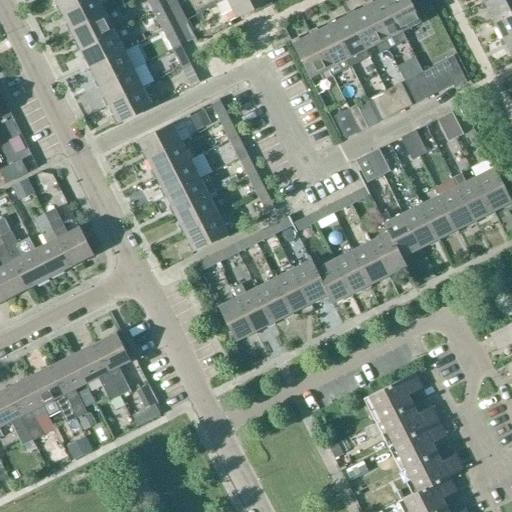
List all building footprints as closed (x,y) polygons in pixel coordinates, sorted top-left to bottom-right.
[(61,14),(89,0),(53,0),(57,8),(55,9),(59,16),(61,15),(61,14)] [(89,0),(61,14),(61,15),(67,26),(64,27),(68,34),(70,33),(70,32),(104,15),(96,0),(89,0)] [(156,0),(145,0),(152,13),(161,8),(156,0)] [(168,5),(177,23),(186,19),(177,0),(168,5)] [(226,0),(232,10),(226,13),(230,20),(269,0),(268,0),(226,0)] [(383,40),(388,49),(406,40),(401,31),(400,32),(384,0),(378,0),(371,4),(370,1),(363,5),(364,7),(365,7),(382,41),(383,40)] [(384,0),(400,32),(401,31),(419,22),(407,0),(384,0)] [(511,0),(490,0),(484,4),(483,3),(480,4),(481,11),(486,10),(492,21),(492,22),(511,11),(511,0)] [(363,50),(365,50),(375,45),(379,54),(388,49),(383,40),(382,41),(365,7),(364,7),(353,13),(352,10),(345,14),(346,17),(347,16),(363,50)] [(117,8),(104,15),(70,32),(70,33),(76,44),(73,45),(77,53),(80,51),(79,50),(114,34),(113,33),(108,23),(121,16),(117,8)] [(152,13),(161,32),(171,27),(161,8),(152,13)] [(511,11),(492,22),(492,21),(489,23),(491,30),(496,29),(501,39),(502,40),(511,34),(511,11)] [(328,25),(349,67),(368,57),(365,50),(363,50),(347,16),(346,17),(335,23),(333,20),(326,23),(327,25),(328,25)] [(186,19),(177,23),(187,42),(196,37),(186,19)] [(328,25),(327,25),(316,31),(315,29),(308,32),(309,35),(310,35),(330,77),(349,67),(328,25)] [(79,50),(80,51),(85,62),(83,64),(86,71),(89,70),(88,68),(123,52),(118,42),(131,35),(126,26),(113,33),(114,34),(79,50)] [(161,32),(171,50),(180,46),(171,27),(161,32)] [(511,34),(502,40),(501,39),(499,40),(501,48),(505,47),(511,59),(511,58),(511,34)] [(310,35),(309,35),(298,41),(296,38),(289,42),(308,78),(321,72),(324,79),(330,77),(310,35)] [(180,46),(171,50),(180,69),(189,64),(180,46)] [(88,68),(89,70),(95,81),(92,82),(95,89),(98,88),(98,87),(132,71),(123,52),(88,68)] [(421,73),(432,95),(439,91),(452,84),(454,89),(467,82),(454,56),(441,62),(421,73)] [(189,64),(180,69),(190,87),(199,83),(189,64)] [(107,106),(142,89),(132,71),(98,87),(98,88),(104,99),(101,101),(105,108),(107,107),(107,106)] [(421,73),(404,81),(415,103),(432,95),(421,73)] [(384,91),(395,113),(411,105),(400,83),(392,87),(384,91)] [(107,106),(107,107),(113,117),(111,119),(114,126),(151,107),(142,89),(107,106)] [(395,113),(384,91),(370,98),(381,120),(395,113)] [(370,98),(366,100),(377,122),(381,120),(370,98)] [(210,104),(220,123),(228,118),(220,102),(219,100),(210,104)] [(366,100),(355,106),(366,128),(377,122),(366,100)] [(348,109),(359,131),(366,128),(355,106),(348,109)] [(359,131),(348,109),(333,117),(345,139),(359,131)] [(203,111),(190,118),(196,130),(209,124),(203,111)] [(452,112),(444,116),(455,137),(462,134),(452,112)] [(171,124),(137,141),(143,153),(140,155),(144,162),(147,161),(146,159),(180,143),(190,138),(188,134),(196,130),(190,118),(188,115),(171,124)] [(455,137),(444,116),(437,120),(448,141),(455,137)] [(220,123),(229,141),(237,137),(228,118),(220,123)] [(415,131),(408,135),(419,156),(426,153),(415,131)] [(419,156),(408,135),(401,139),(412,160),(419,156)] [(229,141),(238,160),(247,155),(237,137),(229,141)] [(146,159),(147,161),(152,172),(150,174),(153,180),(155,179),(155,177),(189,161),(180,143),(146,159)] [(371,153),(382,175),(389,172),(378,150),(371,153)] [(382,175),(371,153),(356,161),(367,183),(382,175)] [(247,155),(238,160),(248,178),(256,174),(247,155)] [(0,169),(0,173),(6,184),(27,174),(19,160),(0,169)] [(199,180),(189,161),(155,177),(155,179),(162,191),(159,192),(162,198),(165,197),(165,196),(199,180)] [(475,178),(491,212),(503,206),(505,210),(511,205),(493,169),(475,178)] [(457,187),(456,188),(473,222),(474,221),(485,216),(487,219),(493,215),(491,212),(475,178),(465,183),(461,173),(453,177),(457,187)] [(248,178),(257,197),(265,192),(256,174),(248,178)] [(232,175),(214,183),(219,192),(237,183),(232,175)] [(208,198),(199,180),(165,196),(165,197),(171,209),(168,210),(172,217),(174,216),(174,215),(208,198)] [(14,188),(20,201),(32,194),(26,182),(14,188)] [(345,197),(349,206),(368,197),(363,188),(345,197)] [(473,222),(456,188),(438,197),(454,231),(455,231),(467,225),(468,228),(475,225),(474,221),(473,222)] [(266,216),(275,211),(265,192),(257,197),(266,216)] [(326,206),(331,216),(349,206),(345,197),(326,206)] [(419,206),(436,240),(447,234),(449,237),(456,234),(455,231),(454,231),(438,197),(419,206)] [(174,215),(174,216),(180,227),(177,229),(181,236),(184,234),(183,233),(217,217),(208,198),(174,215)] [(308,216),(312,225),(331,216),(326,206),(308,216)] [(436,240),(419,206),(401,215),(418,249),(419,248),(430,244),(431,246),(439,243),(436,240)] [(43,215),(70,267),(92,256),(77,228),(65,234),(53,210),(43,215)] [(383,225),(386,233),(387,233),(399,259),(400,258),(412,252),(414,255),(420,252),(419,248),(418,249),(401,215),(391,220),(387,212),(379,216),(383,225)] [(45,244),(35,249),(33,250),(48,278),(70,267),(43,215),(33,220),(45,244)] [(308,216),(291,224),(290,225),(291,227),(290,227),(294,234),(312,225),(308,216)] [(183,233),(184,234),(189,245),(186,247),(190,253),(226,235),(217,217),(183,233)] [(269,226),(274,235),(290,227),(291,227),(290,225),(291,224),(288,217),(269,226)] [(3,219),(0,220),(0,236),(9,232),(3,219)] [(274,235),(269,226),(251,236),(255,245),(274,235)] [(0,236),(0,238),(26,290),(48,278),(33,250),(35,249),(29,237),(15,244),(9,232),(0,236)] [(406,270),(400,258),(399,259),(387,233),(386,233),(368,242),(385,277),(386,277),(398,271),(399,273),(406,270)] [(232,245),(237,254),(255,245),(251,236),(232,245)] [(0,292),(4,301),(26,290),(0,238),(0,263),(1,266),(0,266),(0,292)] [(368,242),(350,251),(367,286),(368,286),(379,280),(381,283),(387,280),(386,277),(385,277),(368,242)] [(214,254),(218,263),(237,254),(232,245),(214,254)] [(350,251),(332,260),(350,295),(361,290),(362,292),(369,289),(368,286),(367,286),(350,251)] [(218,263),(214,254),(195,263),(200,272),(218,263)] [(328,298),(328,299),(331,305),(343,299),(344,301),(352,298),(350,295),(332,260),(314,269),(313,270),(328,298)] [(310,261),(292,270),(308,305),(309,304),(320,298),(322,301),(328,299),(328,298),(313,270),(314,269),(310,261)] [(292,270),(273,280),(290,314),(290,313),(302,308),(303,311),(310,307),(309,304),(308,305),(292,270)] [(290,314),(273,280),(255,289),(271,323),(272,323),(284,317),(285,320),(292,317),(290,313),(290,314)] [(271,323),(255,289),(246,294),(241,283),(232,288),(237,298),(236,298),(253,332),(254,332),(265,326),(267,329),(273,326),(272,323),(271,323)] [(253,332),(236,298),(218,308),(235,342),(246,335),(248,339),(255,335),(254,332),(253,332)] [(510,345),(511,348),(511,324),(489,336),(496,352),(510,345)] [(114,333),(92,345),(119,396),(130,391),(118,367),(129,361),(114,333)] [(70,356),(84,384),(97,378),(109,401),(110,401),(115,410),(123,406),(119,396),(92,345),(70,356)] [(84,384),(70,356),(48,367),(75,419),(84,414),(72,390),(84,384)] [(75,419),(48,367),(26,378),(41,406),(47,419),(59,412),(65,424),(75,419)] [(367,398),(379,422),(411,406),(406,396),(421,389),(414,374),(367,398)] [(41,406),(26,378),(4,390),(31,441),(32,440),(41,436),(29,412),(41,406)] [(153,389),(163,407),(178,398),(167,380),(153,389)] [(31,441),(4,390),(0,392),(0,426),(9,422),(21,446),(22,445),(26,453),(36,448),(32,440),(31,441)] [(154,404),(131,416),(137,427),(159,415),(154,404)] [(416,416),(411,406),(379,422),(392,445),(437,422),(431,408),(416,416)] [(78,419),(83,430),(95,424),(89,413),(78,419)] [(392,445),(404,469),(435,453),(430,445),(445,437),(437,422),(392,445)] [(68,446),(75,459),(91,451),(84,438),(68,446)] [(337,444),(328,448),(334,459),(342,455),(337,444)] [(404,469),(416,493),(416,494),(447,478),(462,470),(455,456),(440,463),(435,453),(404,469)] [(359,477),(353,467),(345,471),(350,482),(359,477)] [(401,500),(407,511),(438,511),(446,508),(441,499),(455,492),(447,478),(416,494),(416,493),(401,500)]
